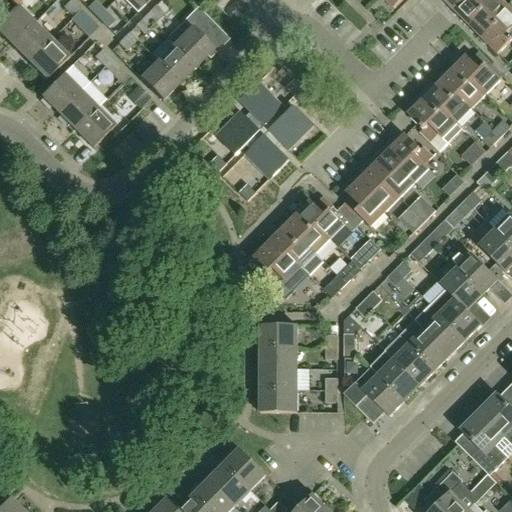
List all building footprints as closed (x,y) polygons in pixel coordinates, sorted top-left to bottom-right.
[(382,0),(394,11),(405,0),(382,0)] [(441,0),(454,13),(466,0),(441,0)] [(478,8),(485,0),(466,0),(454,13),(469,27),(483,13),(478,8)] [(492,22),(507,7),(499,0),(485,0),(478,8),(483,13),(469,27),(483,42),(498,27),(492,22)] [(64,9),(74,19),(82,11),(72,1),(64,9)] [(87,10),(98,20),(106,12),(95,2),(87,10)] [(145,18),(153,26),(163,15),(155,7),(145,18)] [(511,12),(507,7),(492,22),(498,27),(483,42),(487,45),(498,56),(511,42),(511,12)] [(0,36),(11,47),(34,25),(16,8),(0,24),(0,36)] [(196,69),(213,52),(206,44),(219,32),(197,10),(177,30),(184,37),(174,47),(196,69)] [(82,11),(74,19),(87,31),(94,24),(82,11)] [(116,22),(106,12),(98,20),(108,30),(116,22)] [(153,26),(145,18),(136,28),(144,35),(153,26)] [(29,65),(51,42),(34,25),(11,47),(29,65)] [(137,42),(130,34),(119,45),(126,53),(137,42)] [(46,82),(68,60),(51,42),(29,65),(46,82)] [(196,69),(174,47),(157,64),(179,86),(196,69)] [(105,69),(114,61),(104,50),(95,58),(105,69)] [(501,81),(486,66),(488,64),(479,54),(471,62),(466,58),(451,73),(466,87),(471,82),(486,96),(501,81)] [(114,61),(105,69),(122,87),(131,79),(114,61)] [(162,103),(179,86),(157,64),(140,81),(162,103)] [(80,94),(89,85),(71,68),(41,99),(58,116),(80,94)] [(466,87),(451,73),(437,87),(452,102),(457,96),(471,111),(486,96),(471,82),(466,87)] [(284,109),(259,84),(240,103),(253,116),(249,121),(260,132),(265,132),(265,128),(276,116),(284,109)] [(75,133),(97,111),(97,110),(106,101),(89,85),(80,94),(58,116),(75,133)] [(452,102),(437,87),(423,102),(437,116),(442,111),(457,125),(471,111),(457,96),(452,102)] [(150,101),(138,88),(127,99),(140,111),(150,101)] [(439,152),(447,144),(442,140),(457,125),(442,111),(437,116),(423,102),(408,116),(417,125),(423,131),(420,134),(439,152)] [(288,150),(312,126),(293,108),(280,121),(276,116),(265,128),(265,132),(269,132),(281,143),(288,150)] [(93,150),(114,128),(97,111),(75,133),(93,150)] [(265,136),(265,132),(260,132),(249,121),(242,114),(217,138),(236,157),(249,144),(253,148),(265,136)] [(493,133),(500,140),(511,129),(504,122),(493,133)] [(271,180),(290,161),(276,148),(281,143),(269,132),(265,132),(265,136),(253,148),(246,155),(271,180)] [(490,150),(500,140),(493,133),(483,143),(490,150)] [(433,158),(423,148),(420,151),(405,136),(390,151),(405,166),(400,171),(414,185),(429,170),(425,166),(433,158)] [(405,166),(390,151),(376,165),(390,180),(385,185),(400,200),(414,185),(400,171),(405,166)] [(511,158),(508,154),(493,169),(501,178),(509,169),(511,171),(511,169),(511,158)] [(390,180),(376,165),(362,180),(376,194),(371,199),(385,214),(400,200),(385,185),(390,180)] [(501,178),(493,169),(484,178),(492,186),(501,178)] [(376,194),(362,180),(347,194),(351,199),(340,209),(358,227),(363,222),(371,229),(385,214),(371,199),(376,194)] [(258,192),(252,186),(245,192),(252,199),(258,192)] [(473,194),(465,203),(474,211),(482,203),(473,194)] [(358,227),(340,209),(337,213),(323,199),(315,207),(310,202),(296,217),(310,231),(315,226),(330,241),(344,226),(351,233),(358,227)] [(474,211),(465,203),(457,211),(465,220),(474,211)] [(418,217),(425,224),(435,214),(428,207),(418,217)] [(310,231),(296,217),(281,231),(296,246),(301,241),(315,255),(330,241),(315,226),(310,231)] [(414,235),(425,224),(418,217),(407,228),(414,235)] [(511,218),(510,217),(495,232),(511,249),(511,218)] [(296,246),(281,231),(267,246),(282,260),(286,255),(301,270),(309,278),(324,264),(315,255),(301,241),(296,246)] [(506,275),(511,268),(511,249),(495,232),(479,248),(506,275)] [(426,241),(435,250),(443,241),(435,233),(426,241)] [(372,260),(381,250),(371,240),(362,250),(372,260)] [(426,258),(435,250),(426,241),(418,250),(426,258)] [(287,284),(301,270),(286,255),(282,260),(267,246),(253,260),(268,275),(264,278),(274,288),(282,280),(287,284)] [(499,282),(472,255),(456,271),(483,298),(499,282)] [(404,263),(396,272),(404,280),(412,272),(404,263)] [(339,278),(346,286),(356,275),(349,268),(339,278)] [(483,298),(456,271),(440,286),(448,294),(455,301),(455,300),(468,313),(483,298)] [(396,289),(404,280),(396,272),(387,280),(396,289)] [(336,296),(346,286),(339,278),(329,289),(336,296)] [(365,302),(374,311),(382,302),(373,294),(365,302)] [(482,326),(468,313),(455,300),(455,301),(448,294),(433,309),(440,316),(466,342),(482,326)] [(365,319),(374,311),(365,302),(357,311),(365,319)] [(466,342),(440,316),(433,309),(417,324),(424,331),(425,331),(451,357),(466,342)] [(451,357),(425,331),(424,331),(417,324),(402,339),(435,373),(451,357)] [(298,350),(298,328),(285,327),(261,327),(261,350),(298,350)] [(345,349),(357,349),(357,337),(345,337),(345,349)] [(327,339),(327,351),(339,351),(339,339),(327,339)] [(420,388),(435,373),(402,339),(387,355),(420,388)] [(356,361),(357,349),(345,349),(344,361),(356,361)] [(298,371),(298,350),(261,350),(261,371),(298,371)] [(339,351),(327,351),(327,363),(339,363),(339,351)] [(420,388),(387,355),(380,361),(372,370),(405,403),(420,388)] [(389,418),(405,403),(372,370),(345,396),(373,425),(385,414),(389,418)] [(298,393),(298,371),(261,371),(260,393),(298,393)] [(327,383),(327,395),(338,395),(338,383),(327,383)] [(298,415),(298,393),(260,393),(260,414),(288,415),(298,415)] [(338,395),(327,395),(327,407),(338,407),(338,395)] [(511,446),(511,411),(497,397),(479,414),(504,439),(505,439),(511,446)] [(496,448),(504,439),(479,414),(462,432),(479,450),(470,459),(490,478),(508,460),(496,448)] [(266,477),(239,450),(224,466),(250,492),(266,477)] [(250,492),(224,466),(208,482),(235,508),(250,492)] [(484,495),(493,487),(475,469),(467,477),(484,495)] [(468,511),(475,506),(474,506),(473,496),(461,484),(462,483),(453,474),(432,495),(441,503),(432,511),(468,511)] [(230,511),(235,508),(208,482),(193,497),(208,511),(230,511)] [(328,511),(329,511),(314,496),(297,511),(328,511)] [(208,511),(193,497),(179,511),(178,511),(208,511)] [(0,511),(21,511),(9,499),(1,508),(0,509),(0,511)] [(178,511),(179,511),(167,500),(155,511),(178,511)]
